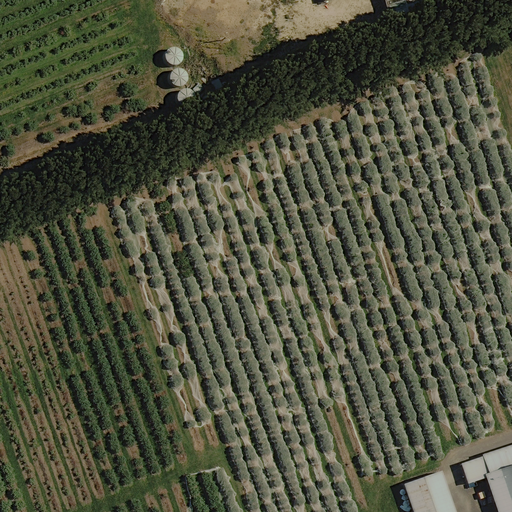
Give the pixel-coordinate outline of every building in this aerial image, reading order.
[(310,44),(295,0),(172,0),(199,81),(310,44)] [(381,0),(390,29),(425,19),(422,9),(443,3),(442,0),(381,0)] [(193,87),(176,45),(158,52),(180,111),(214,98),(208,82),(193,87)] [(511,511),(511,448),(458,466),(465,487),(485,480),(494,511),(511,511)] [(450,511),(438,475),(402,488),(410,511),(450,511)]
